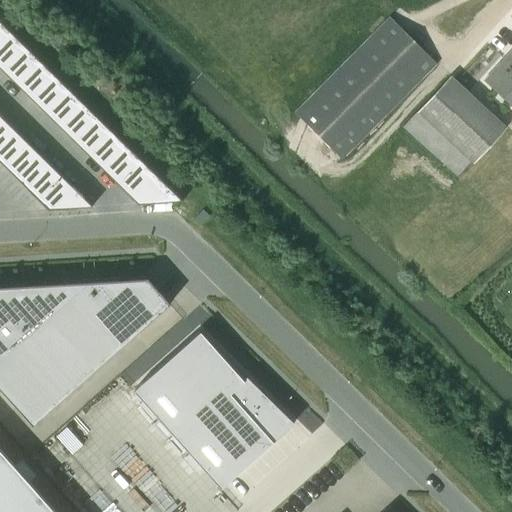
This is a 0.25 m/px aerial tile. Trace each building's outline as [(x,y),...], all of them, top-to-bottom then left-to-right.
[(294,113),(297,115),(340,159),(435,64),(389,18),(294,113)] [(0,22),(0,45),(11,34),(0,22)] [(11,34),(0,45),(0,68),(3,71),(26,48),(11,34)] [(26,48),(3,71),(17,85),(40,62),(26,48)] [(511,49),(484,80),(511,105),(511,49)] [(40,62),(17,85),(31,99),(54,76),(40,62)] [(54,76),(31,99),(45,113),(68,90),(54,76)] [(460,178),(506,127),(449,76),(403,127),(460,178)] [(68,90),(45,113),(60,127),(83,104),(68,90)] [(83,104),(60,127),(74,141),(97,118),(83,104)] [(97,118),(74,141),(88,155),(111,132),(97,118)] [(4,120),(0,123),(0,146),(15,131),(4,120)] [(15,131),(0,146),(0,162),(3,166),(26,142),(15,131)] [(111,132),(88,155),(102,169),(126,146),(111,132)] [(26,142),(3,166),(15,177),(38,153),(26,142)] [(126,146),(102,169),(117,183),(140,160),(126,146)] [(38,153),(15,177),(26,188),(49,164),(38,153)] [(140,160),(117,183),(129,196),(130,197),(131,197),(150,203),(163,202),(166,202),(182,201),(140,160)] [(26,188),(37,199),(38,199),(61,176),(49,164),(26,188)] [(61,176),(38,199),(60,208),(60,209),(76,207),(92,206),(83,197),(72,186),(71,186),(61,176)] [(0,390),(32,426),(169,304),(153,285),(154,284),(147,276),(21,283),(0,284),(0,390)] [(199,331),(132,391),(219,490),(294,424),(247,377),(243,380),(199,331)] [(39,467),(0,425),(0,444),(29,476),(39,467)] [(0,511),(55,511),(0,450),(0,511)]
